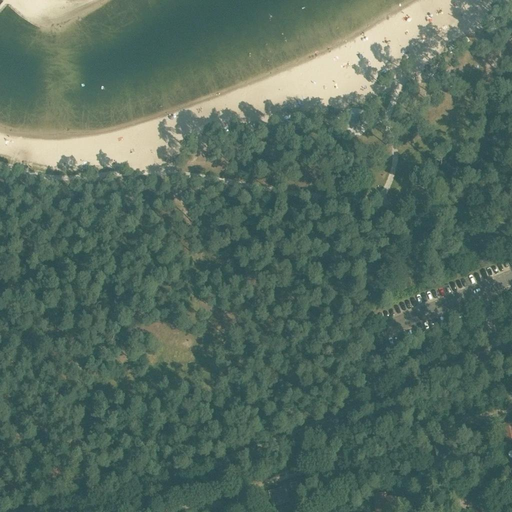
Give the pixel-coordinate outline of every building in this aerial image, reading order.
[(363,117),(350,114),(348,123),(360,126),(363,117)] [(511,423),(501,425),(502,430),(504,430),(506,442),(505,442),(506,449),(511,447),(511,423)] [(450,444),(435,447),(438,461),(453,458),(450,444)] [(289,485),(290,492),(297,490),(295,483),(289,485)] [(285,487),(268,492),(272,507),(289,502),(285,487)] [(385,498),(385,494),(374,495),(375,509),(394,506),(392,497),(385,498)]
